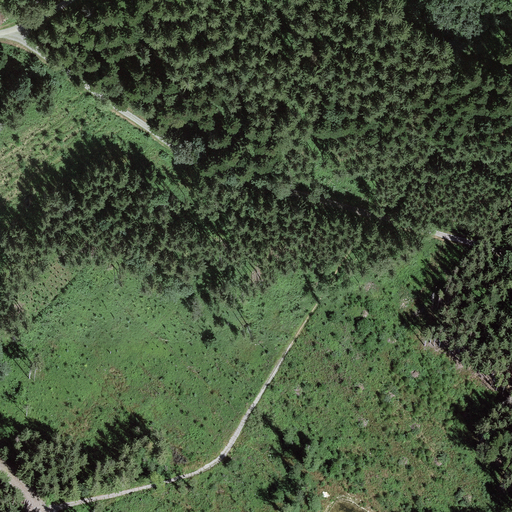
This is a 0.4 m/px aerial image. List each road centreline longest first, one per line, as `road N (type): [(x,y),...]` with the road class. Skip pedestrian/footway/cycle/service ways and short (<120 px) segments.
road 1 (track): [(37,511),(204,468),(255,401),(371,206),(511,261)]
road 2 (track): [(371,206),(210,166),(0,34)]
